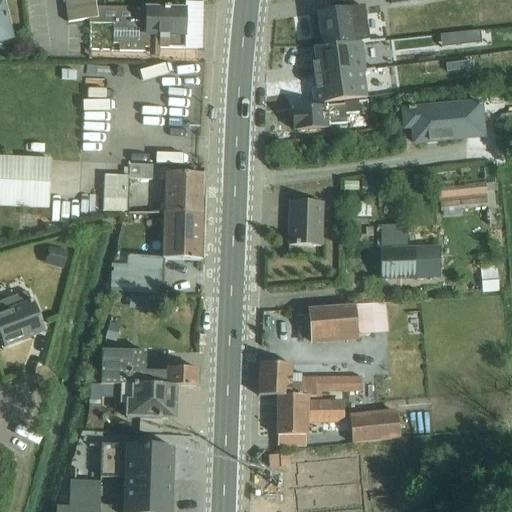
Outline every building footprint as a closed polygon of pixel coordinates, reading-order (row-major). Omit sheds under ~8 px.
[(185,9),(145,9),(145,10),(96,9),(94,0),(64,0),(68,24),(89,21),(89,26),(113,26),(113,45),(120,45),(120,52),(144,52),(144,49),(149,49),(149,58),(159,58),(159,51),(202,51),(202,5),(185,5),(185,9)] [(0,45),(12,42),(2,2),(0,2),(0,45)] [(360,45),(362,45),(369,43),(364,9),(316,15),(320,49),(360,45)] [(444,44),(486,42),(486,27),(443,29),(444,44)] [(389,57),(444,45),(440,29),(385,41),(389,57)] [(360,45),(320,49),(313,49),(315,65),(311,66),(313,79),(366,72),(362,45),(360,45)] [(197,73),(195,62),(169,65),(170,76),(197,73)] [(366,72),(313,79),(315,91),(311,91),(313,107),(368,99),(366,72)] [(501,103),(500,88),(488,88),(489,104),(501,103)] [(115,97),(85,96),(85,108),(115,109),(115,97)] [(486,141),(482,102),(400,109),(402,132),(410,131),(412,147),(486,141)] [(369,117),(368,103),(292,110),(294,132),(329,129),(328,126),(346,125),(345,119),(369,117)] [(0,209),(48,211),(51,161),(0,158),(0,209)] [(129,166),(129,181),(152,181),(153,167),(132,166),(129,166)] [(458,188),(437,190),(438,201),(440,201),(441,214),(443,214),(443,215),(449,215),(448,213),(453,213),(453,214),(458,214),(458,212),(487,209),(487,212),(486,212),(487,228),(496,227),(495,212),(494,193),(497,193),(497,184),(496,184),(495,168),(483,169),(484,181),(458,183),(457,183),(458,188)] [(202,226),(203,177),(164,176),(163,215),(162,225),(202,226)] [(355,195),(346,196),(346,219),(370,218),(370,204),(355,204),(355,195)] [(288,248),(322,249),(324,205),(290,204),(288,248)] [(201,263),(202,226),(162,225),(162,260),(164,262),(201,263)] [(407,226),(379,227),(379,282),(413,281),(413,279),(437,278),(445,279),(445,250),(437,249),(414,250),(406,250),(407,226)] [(63,272),(67,255),(51,250),(46,267),(63,272)] [(130,295),(149,295),(163,296),(164,262),(162,260),(128,258),(128,267),(110,267),(110,294),(130,295)] [(495,264),(479,265),(481,295),(498,294),(495,264)] [(355,307),(382,306),(382,291),(366,292),(355,307)] [(396,300),(417,299),(416,291),(396,292),(396,300)] [(27,293),(0,303),(0,339),(4,349),(33,339),(45,334),(42,326),(33,301),(30,301),(27,293)] [(149,295),(130,295),(130,310),(149,311),(149,295)] [(355,307),(358,337),(387,333),(385,305),(382,306),(355,307)] [(358,337),(355,307),(307,311),(310,347),(358,343),(358,337)] [(166,370),(166,374),(146,373),(146,355),(101,353),(100,387),(176,389),(197,389),(198,371),(166,370)] [(292,376),(292,367),(259,365),(258,398),(276,399),(309,399),(321,399),(321,394),(362,394),(362,379),(301,379),(301,376),(292,376)] [(91,387),(89,409),(100,410),(100,398),(122,399),(122,406),(125,406),(125,420),(139,420),(139,434),(162,435),(163,421),(174,422),(176,389),(100,387),(91,387)] [(309,402),(309,399),(276,399),(276,414),(344,415),(344,402),(309,402)] [(352,445),(400,441),(397,412),(349,417),(352,445)] [(276,438),(307,438),(307,426),(343,425),(344,415),(276,414),(276,438)] [(409,442),(400,443),(401,454),(410,454),(409,442)] [(124,480),(172,481),(173,449),(101,447),(100,479),(124,480)] [(306,456),(287,457),(288,472),(294,478),(308,477),(306,456)] [(170,511),(172,481),(124,480),(122,511),(170,511)] [(56,511),(99,511),(101,483),(69,482),(68,508),(56,507),(56,511)]
